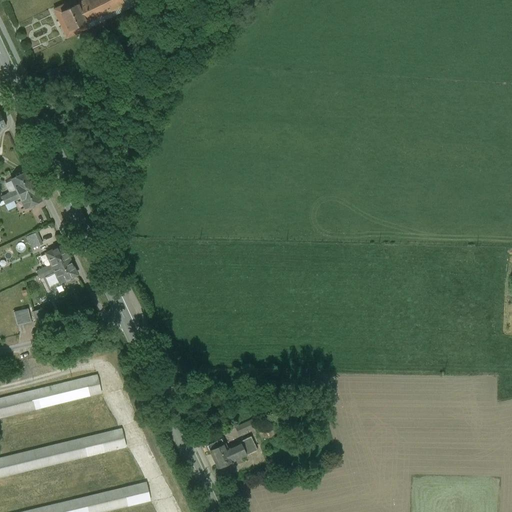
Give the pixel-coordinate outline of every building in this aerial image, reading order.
[(85,23),(76,5),(76,4),(73,0),(53,10),(66,37),(87,28),(85,23)] [(119,0),(85,0),(76,4),(85,23),(87,22),(122,6),(119,0)] [(171,0),(170,0),(156,9),(164,22),(179,13),(171,0)] [(27,171),(11,179),(16,190),(17,193),(34,186),(27,171)] [(34,186),(17,193),(19,197),(20,198),(24,208),(41,200),(34,186)] [(16,190),(1,197),(2,201),(17,193),(16,190)] [(17,193),(2,201),(4,204),(19,197),(17,193)] [(31,248),(41,244),(36,232),(26,236),(31,248)] [(62,245),(46,253),(51,264),(52,268),(69,260),(62,245)] [(497,254),(484,254),(484,262),(497,262),(497,254)] [(69,260),(52,268),(54,271),(59,282),(76,274),(69,260)] [(51,264),(36,271),(38,275),(52,268),(51,264)] [(52,268),(38,275),(39,278),(54,271),(52,268)] [(27,308),(20,310),(23,323),(30,321),(27,308)] [(20,310),(13,312),(16,325),(23,323),(20,310)] [(43,312),(33,315),(36,328),(46,326),(43,312)] [(180,371),(177,364),(170,367),(173,374),(180,371)] [(286,373),(275,373),(274,385),(285,385),(286,373)] [(96,374),(0,398),(0,418),(101,393),(96,374)] [(257,417),(235,427),(238,435),(261,424),(257,417)] [(0,476),(126,447),(121,427),(0,455),(0,476)] [(256,450),(250,436),(243,440),(239,441),(245,455),(256,450)] [(220,438),(206,445),(209,450),(223,443),(220,438)] [(239,441),(226,447),(224,443),(223,443),(209,450),(217,468),(222,466),(223,470),(230,467),(228,463),(245,455),(239,441)] [(99,511),(149,500),(145,482),(16,511),(99,511)]
